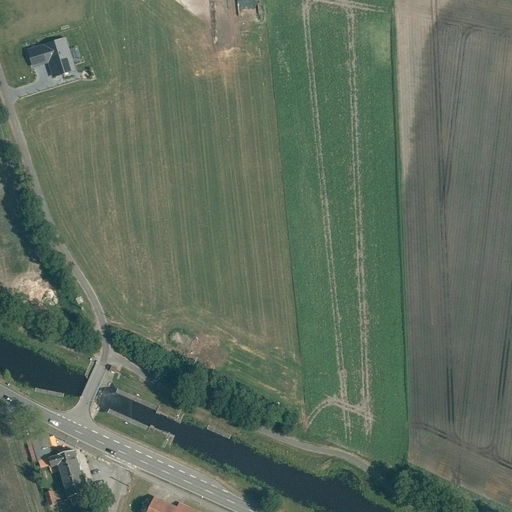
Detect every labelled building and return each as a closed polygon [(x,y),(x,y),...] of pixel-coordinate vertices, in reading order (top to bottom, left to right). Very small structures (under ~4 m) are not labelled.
[(71,72),(66,53),(55,56),(55,54),(49,56),(54,76),(71,72)] [(50,326),(38,321),(33,332),(45,337),(50,326)] [(39,463),(50,459),(48,451),(53,449),(48,433),(31,438),(39,463)] [(59,466),(69,499),(91,493),(78,450),(50,459),(52,468),(59,466)] [(54,487),(42,490),(49,511),(60,508),(54,487)] [(176,511),(178,509),(156,498),(149,511),(176,511)]
